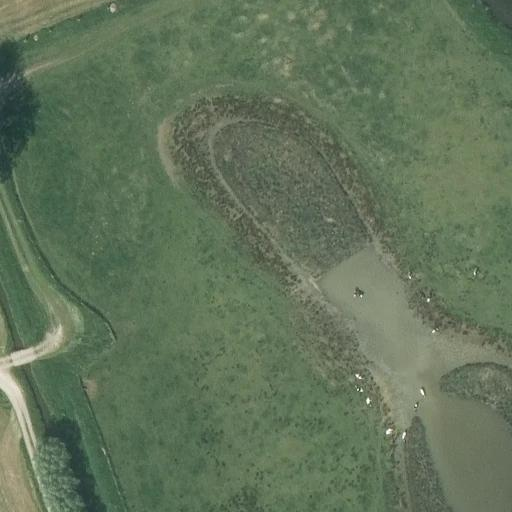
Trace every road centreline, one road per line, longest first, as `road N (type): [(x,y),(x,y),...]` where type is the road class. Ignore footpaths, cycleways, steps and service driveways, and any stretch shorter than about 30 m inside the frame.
road 1 (track): [(3,364),(50,348),(56,329),(0,200)]
road 2 (track): [(56,511),(3,364)]
